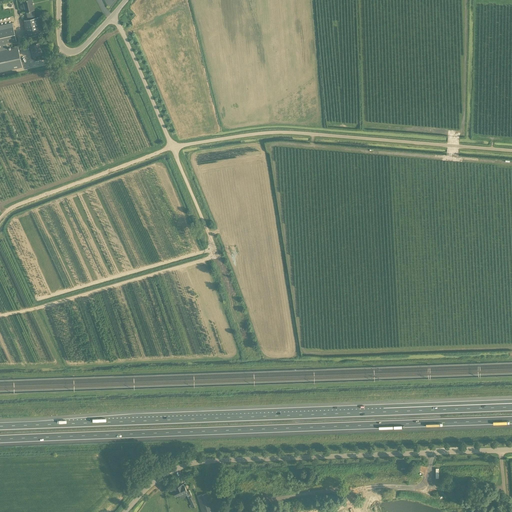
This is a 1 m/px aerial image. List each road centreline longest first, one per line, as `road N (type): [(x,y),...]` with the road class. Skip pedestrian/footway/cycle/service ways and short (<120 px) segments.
road 1 (motorway): [(0,440),(511,419)]
road 2 (motorway): [(511,407),(0,426)]
road 3 (unclassified): [(126,511),(167,473),(200,461),(501,449)]
road 4 (unclassified): [(172,147),(290,132),(511,150)]
road 5 (unclassified): [(172,147),(111,18)]
road 6 (unclassified): [(218,262),(172,147)]
